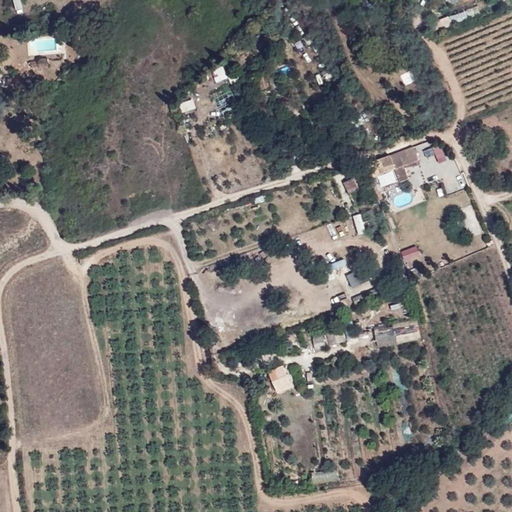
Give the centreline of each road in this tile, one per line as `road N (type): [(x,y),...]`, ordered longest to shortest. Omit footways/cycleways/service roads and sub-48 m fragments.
road 1 (track): [(0,206),(43,211),(60,250),(435,134),(454,138),(511,278)]
road 2 (track): [(166,217),(200,291),(219,366),(236,373),(262,360)]
road 3 (track): [(0,350),(21,511)]
